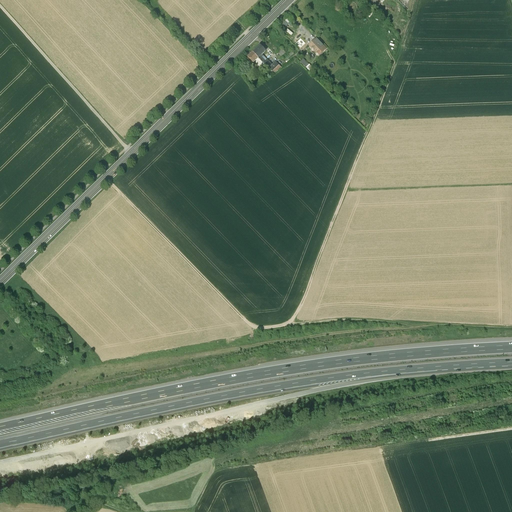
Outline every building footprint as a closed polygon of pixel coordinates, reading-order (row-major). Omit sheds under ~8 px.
[(319,46),(314,41),(309,46),(317,53),(321,49),(323,51),(325,49),(321,44),(319,46)] [(260,45),(253,53),(258,58),(263,64),(265,62),(260,57),(262,55),(264,53),(263,53),(265,51),(264,50),(265,49),(264,48),(263,49),(260,45)] [(258,58),(253,53),(248,58),(253,63),(255,61),(258,58)] [(262,55),(260,57),(265,62),(263,64),(264,65),(273,74),(282,68),(276,62),(272,66),(262,55)] [(263,64),(258,58),(255,61),(261,67),(264,65),(263,64)]
